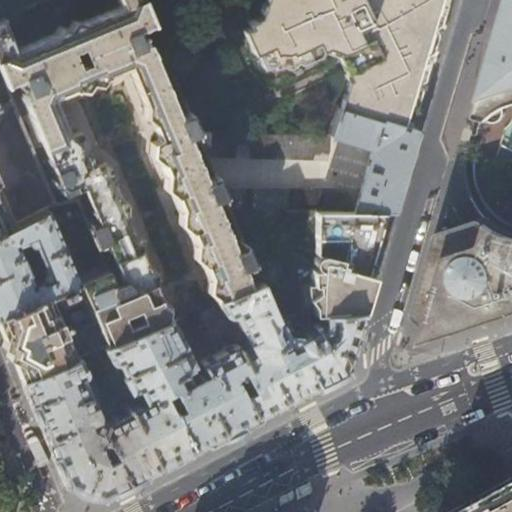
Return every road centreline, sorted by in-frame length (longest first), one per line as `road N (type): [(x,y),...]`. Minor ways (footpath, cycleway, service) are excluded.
road 1 (residential): [(474,0),(373,355),(375,385),(394,424)]
road 2 (secondary): [(212,511),(394,424)]
road 3 (residential): [(47,511),(0,394)]
road 4 (secondary): [(394,424),(511,380)]
